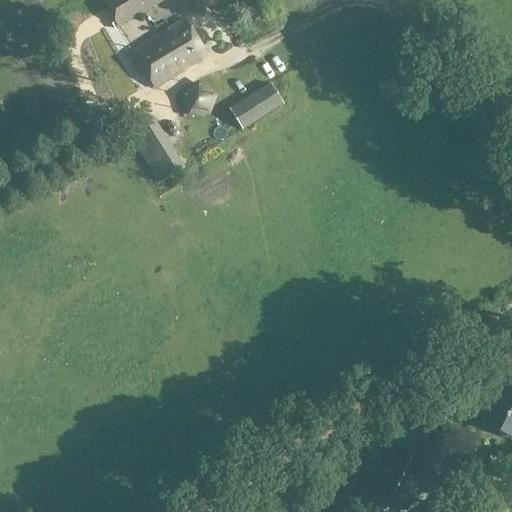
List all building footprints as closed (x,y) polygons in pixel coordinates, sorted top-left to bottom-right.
[(165,0),(102,0),(115,23),(113,25),(115,30),(165,0)] [(159,36),(181,72),(206,56),(184,20),(159,36)] [(181,72),(159,36),(133,52),(156,88),(181,72)] [(284,104),(270,83),(229,109),(243,131),(284,104)] [(161,182),(184,167),(151,117),(128,132),(161,182)] [(511,380),(505,377),(484,420),(511,434),(511,380)] [(449,456),(434,448),(440,443),(429,428),(419,436),(427,446),(419,460),(394,447),(372,491),(407,509),(427,469),(439,475),(449,456)] [(498,485),(489,481),(482,494),(491,498),(498,485)]
